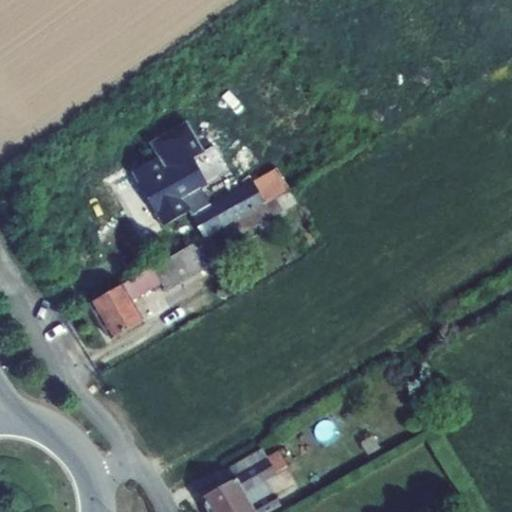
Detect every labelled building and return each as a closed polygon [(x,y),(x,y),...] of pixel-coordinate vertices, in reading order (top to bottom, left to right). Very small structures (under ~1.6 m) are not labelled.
[(150,145),(151,146),(188,125),(187,123),(150,145)] [(154,213),(163,228),(189,213),(204,239),(222,229),(258,209),(245,186),(212,206),(202,189),(208,186),(194,161),(205,154),(188,125),(151,146),(158,159),(132,174),(141,190),(146,188),(159,210),(154,213)] [(258,209),(267,204),(254,181),(245,186),(258,209)] [(154,213),(159,210),(146,188),(141,190),(154,213)] [(267,204),(258,209),(264,220),(297,201),(291,190),(267,204)] [(264,220),(258,209),(222,229),(228,240),(264,220)] [(208,268),(194,244),(90,305),(112,341),(144,322),(132,302),(161,284),(166,292),(208,268)] [(208,511),(271,511),(281,507),(266,480),(287,467),(281,455),(269,461),(263,451),(230,469),(236,480),(202,500),(208,511)]
